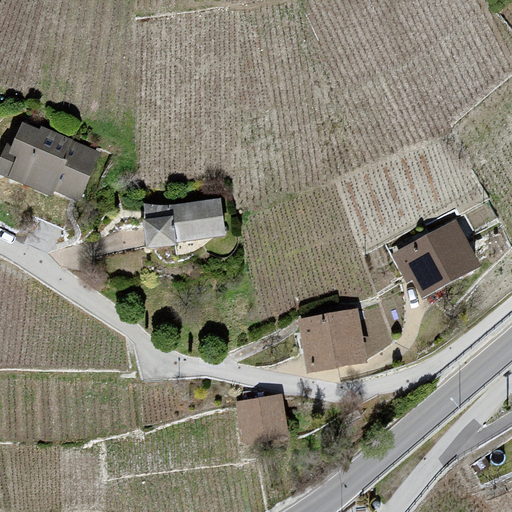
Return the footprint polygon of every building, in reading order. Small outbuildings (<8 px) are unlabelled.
[(8,124),(0,143),(0,177),(74,207),(94,158),(8,124)] [(129,205),(131,240),(206,236),(204,201),(129,205)] [(380,253),(404,298),(466,266),(443,220),(380,253)] [(288,318),(297,371),(348,362),(339,309),(288,318)] [(248,460),(294,453),(286,400),(240,407),(248,460)]
